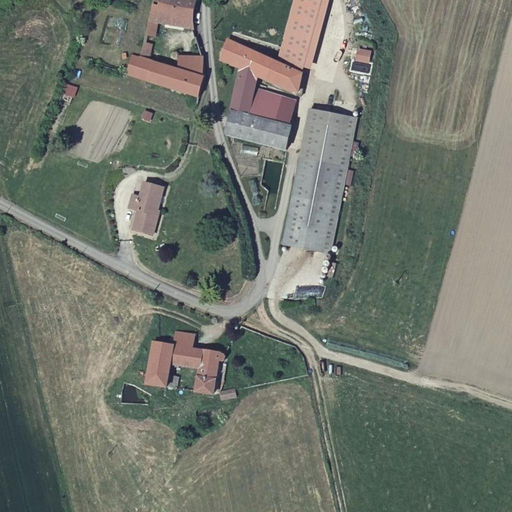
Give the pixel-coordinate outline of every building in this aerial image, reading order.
[(193,20),(197,0),(161,0),(161,4),(154,3),(148,29),(158,31),(159,22),(173,25),(174,18),(186,21),(185,28),(196,30),(193,20)] [(297,0),(280,64),(305,75),(325,0),(297,0)] [(173,25),(185,28),(186,21),(174,18),(173,25)] [(127,73),(200,98),(206,78),(206,77),(182,70),(183,58),(172,56),(170,66),(150,60),(155,39),(156,39),(158,31),(148,29),(141,58),(132,56),(127,73)] [(305,75),(280,64),(229,41),(222,62),(243,70),(228,134),(288,149),(293,126),(291,126),(268,121),(270,110),(253,106),(257,91),(260,78),(301,94),(305,75)] [(374,54),(361,51),(359,61),(372,64),(374,54)] [(206,77),(205,59),(183,58),(182,70),(206,77)] [(297,100),(257,91),(253,106),(270,110),(268,121),(291,126),(297,100)] [(311,110),(284,245),(333,255),(360,120),(311,110)] [(155,226),(160,227),(163,217),(158,216),(159,211),(161,212),(168,189),(147,183),(144,196),(136,194),(132,208),(142,211),(137,230),(152,234),(155,226)] [(179,366),(180,363),(183,346),(193,348),(196,336),(177,332),(175,345),(156,342),(149,383),(177,387),(179,376),(171,374),(172,365),(179,366)] [(183,346),(180,363),(202,367),(205,350),(193,348),(183,346)] [(219,380),(225,381),(228,363),(221,362),(227,359),(228,354),(205,350),(202,367),(199,385),(192,384),(191,389),(217,393),(219,380)] [(220,393),(225,381),(219,380),(217,393),(220,393)] [(237,397),(237,390),(222,393),(223,400),(228,399),(237,397)] [(197,425),(223,421),(222,408),(196,412),(197,425)]
